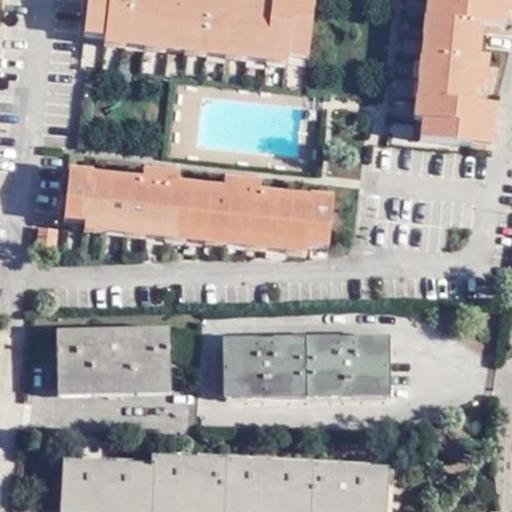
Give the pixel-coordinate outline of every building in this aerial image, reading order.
[(303,11),(304,0),(271,0),(270,18),(130,5),(130,0),(88,0),(85,33),(106,35),(105,43),(125,45),(145,47),(165,48),(185,50),(206,52),(227,54),(247,55),(267,57),(287,59),(288,52),(309,53),(313,12),(303,11)] [(313,0),(304,0),(303,11),(313,12),(313,0)] [(423,143),(434,145),(435,124),(427,123),(437,0),(428,0),(418,122),(425,123),(423,143)] [(437,0),(427,123),(435,124),(434,145),(475,148),(476,137),(497,139),(500,107),(472,105),(478,26),(506,28),(507,18),(508,0),(437,0)] [(124,55),(125,45),(105,43),(106,35),(85,33),(84,45),(105,46),(105,53),(124,55)] [(144,57),(145,47),(125,45),(124,55),(144,57)] [(164,58),(165,48),(145,47),(144,57),(164,58)] [(164,58),(184,60),(185,50),(165,48),(164,58)] [(206,52),(185,50),(184,60),(204,62),(206,52)] [(226,64),(227,54),(206,52),(204,62),(226,64)] [(308,64),(309,53),(288,52),(287,59),(267,57),(266,67),(286,69),(288,62),(308,64)] [(246,66),(247,55),(227,54),(226,64),(246,66)] [(267,57),(247,55),(246,66),(266,67),(267,57)] [(490,60),(482,59),(479,80),(488,80),(490,60)] [(496,150),(497,139),(476,137),(475,148),(496,150)] [(176,178),(155,177),(154,187),(174,188),(176,178)] [(313,241),(334,243),(338,202),(315,200),(314,207),(94,187),(95,181),(73,179),(69,220),(90,222),(89,228),(110,230),(130,232),(150,234),(170,236),(190,238),(211,239),(230,241),(252,243),(271,245),(292,247),(313,249),(313,241)] [(257,185),(236,184),(235,193),(255,195),(257,185)] [(89,231),(89,228),(90,222),(69,220),(68,228),(89,231)] [(110,230),(89,228),(89,231),(88,239),(109,241),(110,230)] [(129,242),(130,232),(110,230),(109,241),(129,242)] [(149,244),(150,234),(130,232),(129,242),(149,244)] [(169,246),(170,236),(150,234),(149,244),(169,246)] [(61,238),(42,236),(40,256),(59,258),(61,238)] [(189,248),(190,238),(170,236),(169,246),(189,248)] [(211,239),(190,238),(189,248),(209,250),(211,239)] [(209,250),(230,252),(230,241),(211,239),(209,250)] [(252,243),(230,241),(230,252),(250,254),(252,243)] [(333,254),(334,243),(313,241),(313,249),(312,250),(333,254)] [(270,255),(271,245),(252,243),(250,254),(270,255)] [(291,257),(292,247),(271,245),(270,255),(291,257)] [(312,250),(313,249),(292,247),(291,257),(311,259),(312,250)] [(167,339),(55,341),(56,391),(89,389),(90,393),(134,392),(135,389),(168,388),(167,339)] [(385,396),(385,347),(351,347),(351,344),(337,344),(337,347),(271,348),(271,344),(256,344),(256,348),(224,348),(224,397),(385,396)] [(65,467),(61,511),(383,511),(386,479),(152,464),(151,473),(65,467)]
